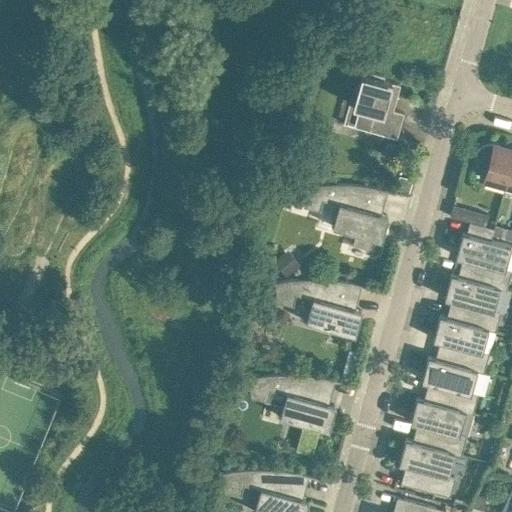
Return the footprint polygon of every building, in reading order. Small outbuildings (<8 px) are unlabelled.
[(396,137),(403,113),(403,111),(393,108),(400,83),(383,79),(384,75),(370,71),(368,74),(360,72),(351,103),(361,106),(355,125),(396,137)] [(511,158),(511,146),(494,142),(492,141),(490,141),(488,141),(486,141),(484,141),(482,142),(481,143),(479,144),(478,146),(476,148),(475,149),(475,151),(474,153),(474,155),(474,157),(475,159),(475,161),(476,163),(477,164),(479,166),(480,167),(482,168),(486,170),(484,177),(506,182),(511,158)] [(388,214),(380,212),(387,189),(394,191),(394,190),(387,188),(381,187),(369,185),(357,183),(344,182),(340,182),(331,182),(324,183),(319,183),(307,184),(294,186),(295,188),(301,187),(303,205),(319,209),(320,208),(319,208),(322,198),(338,202),(332,225),(355,231),(352,243),(368,248),(372,236),(381,239),(388,214)] [(455,202),(452,213),(472,218),(475,207),(455,202)] [(490,238),(492,232),(493,227),(469,220),(466,231),(490,238)] [(511,228),(494,224),(493,227),(492,232),(511,238),(511,228)] [(462,230),(457,247),(455,255),(462,257),(458,274),(450,272),(506,288),(511,269),(504,267),(511,244),(490,238),(466,231),(462,230)] [(285,252),(275,260),(288,276),(298,268),(285,252)] [(444,296),(446,297),(451,298),(446,315),(439,313),(439,314),(495,329),(500,310),(493,308),(499,286),(506,288),(450,272),(444,296)] [(361,309),(354,307),(360,284),(368,286),(368,285),(362,283),(356,282),(343,280),(337,279),(331,278),(319,277),(312,277),(306,277),(300,277),(293,278),(281,279),(275,280),(268,281),(269,282),(274,281),(277,300),(293,304),(293,303),(296,293),(312,297),(306,320),(355,333),(359,316),(361,309)] [(495,330),(495,329),(439,314),(432,337),(440,339),(435,356),(428,354),(428,355),(483,370),(489,352),(482,350),(488,328),(495,330)] [(421,379),(423,379),(428,381),(424,397),(416,396),(472,412),(477,393),(470,391),(476,369),(483,371),(483,370),(428,355),(421,379)] [(335,404),(328,402),(334,379),(341,381),(342,380),(336,378),(330,377),(317,374),(311,374),(305,373),(292,372),(280,372),(273,372),(267,373),(261,373),(255,374),(248,375),(242,376),(243,377),(248,376),(250,395),(266,399),(269,388),(286,392),(279,415),(303,421),(302,425),(318,430),(319,426),(328,428),(333,411),(335,404)] [(472,412),(416,396),(412,412),(410,420),(417,422),(412,439),(405,437),(461,453),(466,434),(459,432),(465,410),(472,412)] [(398,461),(401,462),(406,463),(400,481),(449,495),(454,475),(448,473),(454,452),(460,453),(461,453),(405,437),(398,461)] [(305,511),(309,499),(302,497),(308,474),(315,476),(316,475),(310,473),(303,472),(297,470),(291,469),(285,469),(279,468),(272,467),(266,467),(254,467),(247,467),(241,468),(235,468),(228,469),(222,470),(216,471),(216,472),(222,471),(224,489),(241,494),(241,493),(243,483),(260,487),(253,510),(261,511),(305,511)] [(396,495),(392,511),(386,511),(384,511),(444,511),(445,508),(396,495)]
